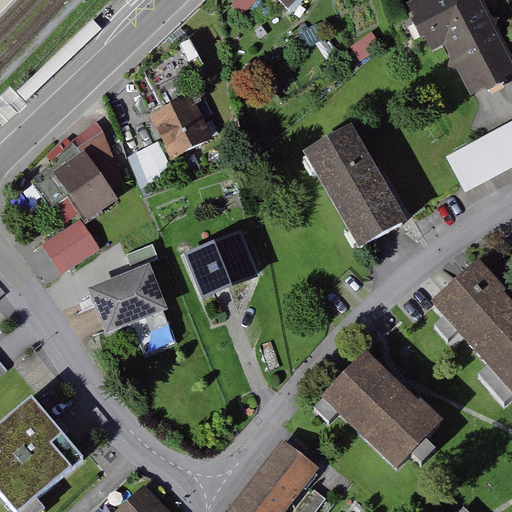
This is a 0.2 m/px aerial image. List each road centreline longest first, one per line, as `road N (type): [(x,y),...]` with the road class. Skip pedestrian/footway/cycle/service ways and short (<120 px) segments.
road 1 (residential): [(511,211),(376,311),(216,490)]
road 2 (residential): [(216,490),(146,449),(0,256)]
road 3 (residential): [(0,163),(173,0)]
